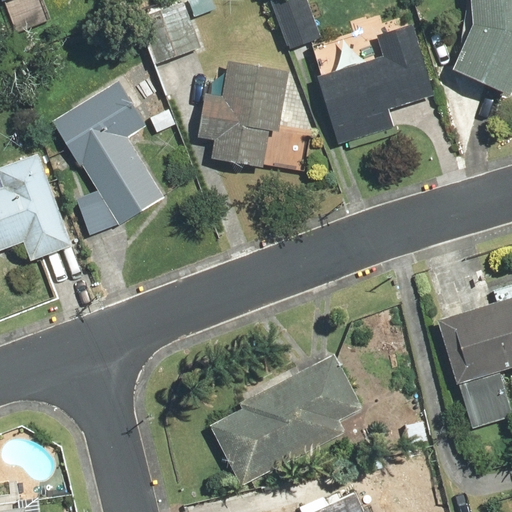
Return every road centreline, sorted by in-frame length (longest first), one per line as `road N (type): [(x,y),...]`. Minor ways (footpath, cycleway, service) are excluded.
road 1 (residential): [(83,352),(511,198)]
road 2 (residential): [(123,511),(83,352)]
